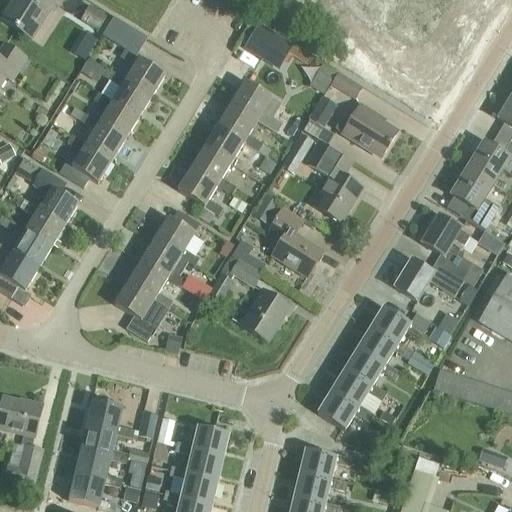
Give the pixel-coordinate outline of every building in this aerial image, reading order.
[(63,0),(15,0),(1,22),(31,41),(55,4),(59,7),(63,0)] [(325,3),(320,0),(312,0),(310,3),(321,9),(325,3)] [(436,0),(425,0),(417,13),(450,34),(462,15),(436,0)] [(436,0),(462,15),(471,0),(436,0)] [(335,9),(325,3),(321,9),(331,16),(335,9)] [(97,32),(106,18),(89,7),(80,21),(97,32)] [(417,13),(406,32),(439,52),(450,34),(417,13)] [(368,20),(361,16),(355,26),(361,30),(368,20)] [(111,21),(106,34),(128,43),(133,30),(111,21)] [(361,30),(355,26),(348,36),(355,40),(361,30)] [(258,27),(246,47),(249,49),(280,68),(292,47),(261,28),(258,27)] [(406,32),(394,50),(428,71),(439,52),(406,32)] [(10,83),(25,58),(5,46),(0,54),(0,87),(5,80),(10,83)] [(394,50),(383,69),(416,90),(428,71),(394,50)] [(125,84),(152,100),(166,78),(140,62),(140,61),(126,52),(121,59),(135,68),(126,83),(125,84)] [(105,70),(89,60),(81,73),(97,83),(101,76),(105,70)] [(138,122),(152,100),(125,84),(126,83),(105,70),(101,76),(122,90),(113,104),(112,106),(138,122)] [(362,89),(337,74),(331,86),(356,101),(362,89)] [(245,85),(232,107),(257,123),(256,124),(275,136),(281,126),(270,120),(279,105),(271,100),(271,101),(245,85)] [(98,95),(94,102),(108,111),(99,125),(99,126),(125,143),(138,122),(112,106),(113,104),(98,95)] [(511,97),(509,96),(502,107),(506,110),(498,122),(511,130),(511,142),(510,146),(511,146),(511,97)] [(308,120),(323,130),(337,108),(321,98),(308,120)] [(243,146),(258,154),(266,160),(270,153),(247,138),(256,124),(257,123),(232,107),(218,129),(244,144),(243,146)] [(334,130),(343,135),(342,136),(383,159),(398,133),(372,119),(374,116),(359,107),(352,120),(343,115),(334,130)] [(95,133),(86,147),(85,149),(112,164),(125,143),(99,126),(99,125),(85,116),(81,123),(95,133)] [(218,129),(205,150),(231,165),(230,166),(250,179),(255,172),(234,160),(243,146),(244,144),(218,129)] [(85,149),(86,147),(72,138),(67,145),(82,154),(73,168),(67,164),(59,176),(84,191),(89,181),(98,187),(112,164),(85,149)] [(484,145),(468,172),(492,187),(501,172),(511,178),(511,146),(510,146),(503,157),(484,145)] [(0,164),(0,166),(15,158),(9,146),(0,150),(0,164)] [(344,180),(352,167),(319,146),(306,166),(331,182),(314,210),(341,226),(362,191),(344,180)] [(205,150),(191,172),(217,188),(231,197),(236,190),(221,181),(230,166),(231,165),(205,150)] [(40,170),(24,161),(18,171),(34,180),(40,170)] [(191,172),(178,194),(204,210),(203,210),(218,220),(223,212),(208,203),(217,188),(191,172)] [(498,231),(489,225),(498,210),(484,201),(492,187),(468,172),(466,174),(462,172),(455,183),(459,186),(451,198),(470,210),(463,221),(493,239),(498,231)] [(38,213),(64,229),(78,206),(52,191),(53,190),(38,181),(34,189),(48,197),(39,211),(38,213)] [(253,217),(271,229),(270,231),(284,239),(273,258),(308,279),(324,254),(296,237),(304,223),(264,199),(253,217)] [(25,235),(51,251),(64,229),(38,213),(39,211),(25,203),(21,210),(35,219),(26,233),(25,235)] [(171,222),(194,236),(200,226),(177,212),(171,222)] [(463,284),(473,267),(457,257),(469,238),(434,217),(427,228),(431,231),(422,246),(441,258),(435,267),(463,284)] [(168,220),(155,243),(181,258),(180,259),(187,264),(195,268),(199,261),(195,259),(203,244),(193,238),(194,236),(171,222),(168,220)] [(22,240),(13,255),(12,256),(38,272),(51,251),(25,235),(26,233),(12,225),(8,231),(22,240)] [(501,247),(482,235),(475,247),(494,259),(501,247)] [(178,279),(187,264),(180,259),(181,258),(155,243),(141,264),(167,280),(167,282),(181,290),(185,283),(178,279)] [(12,256),(13,255),(0,246),(0,256),(9,262),(0,276),(0,294),(11,301),(17,290),(24,294),(38,272),(12,256)] [(261,277),(237,262),(236,264),(229,260),(220,275),(221,276),(209,296),(220,303),(233,283),(230,281),(233,278),(253,291),(261,277)] [(456,300),(465,285),(463,284),(435,267),(430,275),(411,263),(395,289),(417,302),(429,284),(456,300)] [(158,296),(167,282),(167,280),(141,264),(128,286),(155,302),(154,303),(166,310),(168,312),(172,304),(158,296)] [(477,324),(511,344),(511,278),(506,275),(477,324)] [(155,302),(128,286),(115,308),(134,320),(126,332),(147,345),(159,326),(157,325),(166,310),(154,303),(155,302)] [(268,345),(290,309),(264,292),(241,328),(268,345)] [(396,348),(398,345),(406,332),(421,341),(431,324),(416,315),(409,327),(384,311),(371,332),(396,348)] [(444,346),(457,321),(445,314),(432,340),(444,346)] [(422,360),(398,345),(396,348),(371,332),(358,353),(383,369),(385,366),(393,353),(408,362),(407,364),(416,370),(422,360)] [(399,375),(385,366),(383,369),(358,353),(345,374),(370,390),(372,387),(381,374),(394,382),(399,375)] [(511,395),(439,372),(432,392),(511,417),(511,395)] [(386,396),(372,387),(370,390),(345,374),(331,395),(357,411),(359,409),(367,395),(382,404),(386,396)] [(373,418),(359,409),(357,411),(331,395),(318,416),(345,433),(355,417),(369,425),(373,418)] [(33,490),(37,475),(42,452),(32,450),(42,408),(28,405),(27,408),(3,402),(0,413),(0,431),(23,437),(21,447),(25,448),(20,471),(6,468),(3,482),(11,484),(8,493),(28,498),(30,489),(33,490)] [(91,402),(85,428),(116,435),(116,437),(132,441),(134,433),(118,429),(122,410),(91,402)] [(137,438),(151,441),(157,417),(143,413),(137,438)] [(168,447),(174,424),(162,421),(156,444),(168,447)] [(85,428),(79,452),(110,460),(110,462),(126,466),(128,457),(112,453),(116,437),(116,435),(85,428)] [(177,445),(175,454),(192,458),(193,454),(223,462),(229,437),(198,430),(194,449),(177,445)] [(148,455),(130,451),(129,457),(127,463),(146,466),(148,455)] [(79,452),(74,477),(105,485),(104,486),(120,490),(122,481),(106,478),(110,462),(110,460),(79,452)] [(217,486),(223,462),(193,454),(192,458),(188,473),(172,469),(169,479),(186,483),(187,479),(217,486)] [(306,454),(300,478),(330,485),(331,481),(335,466),(350,469),(352,461),(338,457),(337,462),(306,454)] [(415,459),(411,472),(432,479),(436,466),(415,459)] [(74,477),(68,502),(97,509),(97,510),(98,511),(104,511),(115,511),(116,506),(100,502),(104,486),(105,485),(74,477)] [(329,491),(344,494),(346,485),(331,481),(330,485),(300,478),(295,502),(324,509),(325,505),(329,491)] [(211,511),(217,486),(187,479),(186,483),(182,497),(166,493),(164,502),(180,506),(181,504),(211,511)] [(144,493),(141,502),(156,506),(159,497),(144,493)] [(295,502),(292,511),(354,511),(325,505),(324,509),(295,502)]
